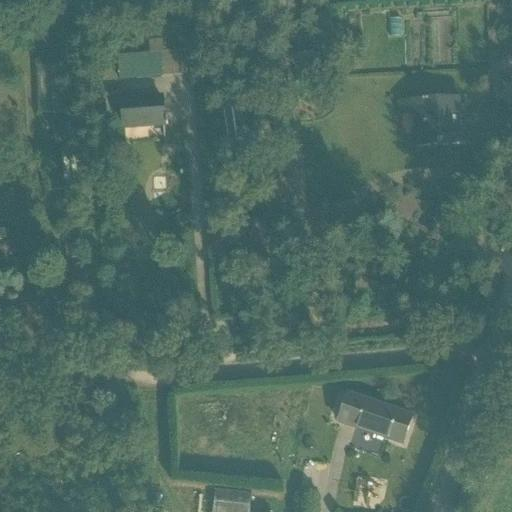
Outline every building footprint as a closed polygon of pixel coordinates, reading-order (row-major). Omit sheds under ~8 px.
[(129,136),(168,133),(162,55),(123,59),(129,136)] [(274,86),(322,81),(319,55),(272,60),(274,86)] [(56,63),(24,64),(25,117),(57,117),(56,63)] [(403,153),(473,149),(470,99),(400,104),(403,153)] [(337,427),(407,451),(418,419),(348,395),(337,427)] [(246,511),(248,494),(207,490),(205,511),(246,511)]
